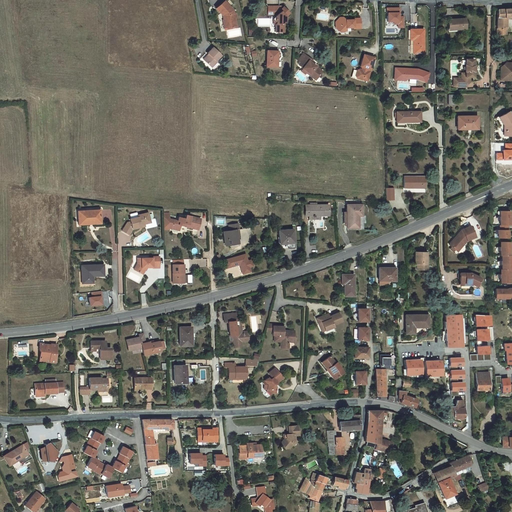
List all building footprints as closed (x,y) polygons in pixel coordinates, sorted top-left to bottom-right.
[(221,16),(225,20),(226,19),(228,21),(229,27),(228,27),(230,36),(240,34),(237,17),(229,8),(221,16)] [(400,8),(387,8),(387,13),(389,13),(389,22),(395,21),(395,24),(399,24),(399,28),(404,28),(404,17),(400,17),(400,8)] [(511,8),(498,10),(497,38),(500,37),(500,36),(508,35),(508,18),(511,17),(511,8)] [(288,14),(273,14),(273,22),(282,22),(279,24),(279,28),(281,30),(279,32),(280,39),(288,39),(288,30),(290,28),(290,24),(294,21),(288,14)] [(466,18),(450,19),(451,32),(458,31),(458,29),(467,29),(466,18)] [(350,27),(347,24),(344,28),(345,29),(340,29),(340,33),(343,36),(343,38),(350,38),(350,35),(357,34),(357,36),(364,35),(364,25),(357,26),(357,27),(350,27)] [(414,30),(411,30),(411,41),(414,41),(414,55),(424,54),(424,30),(414,30)] [(212,60),(213,61),(214,62),(208,67),(216,74),(221,69),(220,68),(225,63),(216,55),(212,60)] [(280,75),(282,60),(271,59),(270,74),(280,75)] [(475,60),(467,60),(467,65),(466,65),(466,71),(467,71),(467,73),(463,73),(463,78),(455,79),(455,87),(467,86),(471,82),(471,77),(475,77),(475,71),(476,71),(475,65),(475,60)] [(314,66),(307,61),(301,68),(305,71),(303,73),(306,76),(314,82),(313,83),(319,88),(325,81),(316,74),(318,73),(316,71),(312,69),(314,66)] [(367,62),(364,75),(366,75),(365,77),(364,77),(361,78),(359,84),(361,87),(371,89),(374,80),(371,79),(372,77),(375,77),(378,65),(367,62)] [(511,64),(506,64),(506,67),(505,69),(502,68),(502,81),(511,80),(511,64)] [(418,79),(427,82),(430,73),(419,69),(396,68),(395,80),(406,81),(406,78),(418,79)] [(326,80),(318,73),(316,74),(325,81),(326,80)] [(501,117),(506,127),(508,126),(508,136),(511,136),(511,113),(510,111),(501,117)] [(421,112),(398,113),(398,123),(421,122),(421,112)] [(479,117),(459,118),(459,131),(470,130),(470,128),(479,128),(479,117)] [(511,143),(505,144),(505,150),(504,150),(504,153),(497,153),(497,159),(504,159),(504,160),(511,160),(511,143)] [(407,195),(411,195),(411,191),(416,191),(416,195),(429,194),(429,182),(407,182),(407,195)] [(309,221),(312,221),(316,221),(316,223),(318,223),(317,221),(321,222),(321,220),(323,221),(323,222),(332,222),(331,211),(309,211),(309,221)] [(365,211),(350,211),(351,234),(362,234),(362,222),(365,222),(365,211)] [(97,214),(77,216),(77,229),(98,227),(97,214)] [(131,220),(129,221),(130,223),(126,224),(122,233),(129,236),(132,231),(145,228),(145,225),(150,224),(148,214),(137,216),(136,214),(129,216),(131,220)] [(170,215),(164,215),(164,226),(170,226),(172,227),(174,220),(170,219),(170,215)] [(202,220),(186,216),(185,219),(179,218),(178,221),(174,220),(172,227),(172,229),(180,231),(181,226),(194,229),(195,226),(200,227),(202,220)] [(511,216),(503,216),(503,222),(502,222),(502,225),(503,225),(503,231),(511,231),(511,230),(511,216)] [(237,231),(238,239),(241,239),(240,231),(239,225),(230,226),(230,232),(237,231)] [(230,232),(224,232),(225,246),(230,245),(239,244),(238,239),(237,231),(230,232)] [(464,234),(451,250),(453,252),(457,255),(464,248),(466,249),(469,246),(477,242),(472,231),(464,234)] [(511,237),(511,231),(503,231),(503,235),(500,235),(500,239),(501,239),(501,243),(511,243),(511,237)] [(296,236),(281,236),(282,249),(296,248),(296,236)] [(503,261),(504,261),(511,261),(511,259),(511,247),(504,247),(504,252),(503,252),(502,252),(502,256),(503,256),(503,261)] [(464,248),(457,255),(459,257),(466,249),(464,248)] [(418,256),(418,273),(430,273),(429,256),(418,256)] [(160,257),(150,258),(150,259),(142,260),(142,262),(138,263),(139,265),(135,272),(144,276),(147,271),(146,270),(147,269),(154,268),(154,267),(161,267),(160,257)] [(244,279),(252,277),(251,272),(249,266),(247,259),(227,265),(229,273),(242,269),(242,271),(243,271),(244,273),(243,273),(244,279)] [(504,270),(504,275),(511,274),(511,260),(511,261),(504,261),(504,266),(502,266),(502,270),(503,270),(504,270)] [(104,264),(82,264),(83,285),(93,285),(93,278),(105,278),(104,264)] [(185,264),(174,264),(174,282),(185,282),(185,274),(185,264)] [(387,272),(382,272),(382,285),(398,285),(398,273),(387,273),(387,272)] [(503,288),(511,288),(511,284),(511,283),(511,279),(511,278),(511,274),(504,275),(504,279),(503,279),(502,279),(502,283),(503,283),(503,288)] [(472,279),(462,279),(461,287),(466,287),(466,289),(471,289),(478,292),(483,284),(472,279)] [(357,280),(345,280),(345,289),(348,289),(348,301),(358,301),(357,280)] [(91,293),(92,297),(90,298),(91,306),(103,305),(102,296),(101,292),(91,293)] [(506,302),(510,302),(510,294),(506,294),(506,293),(504,293),(501,293),(501,294),(497,294),(497,303),(502,303),(502,304),(506,304),(506,303),(506,302)] [(365,325),(365,318),(367,318),(367,313),(357,313),(357,326),(365,325)] [(240,314),(228,315),(229,323),(233,323),(233,336),(236,336),(236,343),(236,348),(244,347),(243,342),(250,342),(249,335),(243,335),(242,322),(241,322),(240,314)] [(461,316),(447,317),(448,348),(462,348),(462,345),(461,320),(461,316)] [(491,326),(491,316),(477,317),(477,327),(491,326)] [(326,323),(319,325),(321,329),(323,328),(327,336),(335,332),(334,330),(343,327),(340,318),(331,322),(330,319),(325,321),(326,323)] [(428,319),(406,319),(406,337),(414,337),(415,329),(418,328),(418,331),(428,331),(428,319)] [(196,328),(184,329),(186,349),(198,348),(196,328)] [(283,331),(269,330),(267,337),(274,338),(274,342),(276,342),(275,348),(282,349),(282,353),(283,354),(288,354),(289,353),(289,350),(293,350),(293,345),(295,345),(295,338),(286,337),(286,340),(283,339),(283,337),(283,331)] [(471,355),(471,362),(491,361),(491,355),(489,355),(489,347),(482,347),(482,341),(489,341),(488,330),(477,330),(478,355),(471,355)] [(366,344),(366,337),(367,337),(367,332),(358,332),(358,344),(366,344)] [(140,343),(127,346),(129,357),(143,354),(145,360),(163,356),(166,355),(164,346),(161,347),(160,346),(147,349),(145,339),(139,340),(140,343)] [(107,346),(92,347),(92,355),(96,355),(101,355),(102,366),(113,365),(113,354),(107,354),(107,346)] [(57,362),(58,350),(52,350),(52,351),(44,351),(44,350),(41,350),(40,367),(47,367),(47,364),(51,364),(51,368),(57,368),(58,368),(58,362),(57,362)] [(369,351),(360,351),(360,362),(369,362),(369,351)] [(391,370),(391,355),(381,355),(381,362),(381,370),(387,370),(391,370)] [(464,378),(464,371),(459,371),(458,366),(464,366),(464,358),(452,359),(452,366),(451,366),(451,371),(452,371),(452,378),(452,383),(453,391),(452,391),(452,396),(459,396),(459,391),(465,390),(464,383),(459,383),(459,378),(464,378)] [(323,367),(328,375),(330,374),(336,383),(344,378),(337,367),(336,367),(331,361),(323,367)] [(422,361),(406,361),(407,370),(407,376),(417,375),(423,375),(422,361)] [(443,376),(443,362),(427,362),(427,377),(440,376),(443,376)] [(238,365),(228,365),(228,370),(232,370),(232,378),(238,378),(238,380),(249,380),(249,369),(239,369),(238,365)] [(381,370),(377,369),(377,378),(377,396),(386,397),(387,370),(381,370)] [(188,372),(178,372),(178,389),(188,389),(188,384),(189,384),(188,372)] [(270,381),(266,384),(268,385),(265,387),(265,392),(268,392),(268,393),(270,398),(271,397),(273,399),(277,396),(279,398),(279,391),(276,388),(278,386),(280,387),(285,382),(277,372),(271,377),(274,381),(271,383),(270,381)] [(364,373),(355,372),(355,385),(364,385),(364,373)] [(407,381),(404,380),(403,390),(400,390),(399,398),(402,398),(400,403),(402,404),(415,406),(417,399),(405,395),(406,391),(407,386),(411,387),(412,382),(407,381)] [(511,388),(509,389),(508,383),(501,383),(500,380),(495,381),(495,388),(501,388),(502,396),(509,395),(509,397),(511,396),(511,388)] [(477,381),(477,395),(489,395),(489,381),(477,381)] [(135,385),(136,394),(144,394),(144,395),(155,395),(154,384),(135,385)] [(93,396),(82,396),(82,404),(93,404),(93,398),(104,398),(104,400),(109,400),(109,387),(102,387),(102,386),(92,386),(93,396)] [(45,389),(34,389),(34,399),(56,399),(56,398),(63,398),(63,389),(56,389),(45,389)] [(448,411),(446,411),(446,420),(452,422),(452,424),(460,427),(461,423),(463,423),(463,419),(465,419),(465,414),(463,414),(463,413),(461,413),(461,405),(456,405),(453,411),(448,411)] [(385,417),(386,412),(365,409),(365,425),(365,427),(363,438),(363,441),(365,441),(370,443),(375,445),(374,450),(388,455),(389,450),(393,451),(395,443),(378,436),(381,416),(385,417)] [(351,421),(339,422),(340,431),(360,431),(360,426),(360,421),(361,421),(360,415),(351,416),(351,421)] [(174,419),(143,420),(147,459),(158,458),(157,442),(154,442),(152,429),(174,427),(174,419)] [(129,434),(132,429),(125,426),(123,431),(129,434)] [(218,442),(218,429),(208,429),(208,428),(198,428),(198,437),(203,437),(203,440),(212,440),(212,442),(218,442)] [(286,451),(286,453),(290,453),(293,450),(292,447),(295,444),(295,439),(299,439),(298,429),(288,430),(288,438),(286,438),(287,443),(284,443),(282,446),(282,449),(286,451)] [(329,455),(343,455),(343,446),(336,446),(336,437),(336,431),(336,430),(328,430),(329,445),(329,455)] [(87,454),(83,460),(91,465),(92,465),(96,458),(95,458),(99,451),(100,451),(104,444),(94,439),(91,446),(90,446),(86,453),(87,454)] [(252,443),(247,444),(247,446),(240,446),(241,459),(251,459),(251,455),(262,455),(261,447),(254,448),(254,445),(252,445),(252,443)] [(48,451),(47,452),(45,452),(45,455),(41,456),(42,467),(53,470),(58,460),(51,452),(50,452),(50,451),(49,451),(48,451)] [(28,462),(22,453),(4,464),(10,474),(18,468),(21,473),(32,467),(29,462),(28,462)] [(202,454),(191,454),(191,464),(200,463),(200,466),(208,466),(208,456),(202,456),(202,454)] [(115,469),(111,476),(120,481),(124,474),(128,467),(128,466),(132,460),(122,455),(118,462),(120,462),(116,469),(115,469)] [(223,456),(215,456),(215,466),(230,466),(229,459),(224,459),(223,456)] [(453,469),(454,472),(458,482),(464,480),(463,476),(473,472),(469,462),(453,469)] [(92,465),(91,465),(86,474),(93,478),(92,478),(100,482),(107,486),(112,476),(111,476),(105,473),(104,474),(97,470),(98,469),(92,465)] [(370,473),(371,470),(365,468),(364,473),(356,471),(355,476),(355,478),(355,481),(356,482),(358,483),(362,483),(363,477),(369,479),(370,473)] [(437,480),(441,489),(451,485),(458,482),(454,472),(437,480)] [(362,483),(358,483),(357,488),(359,488),(358,493),(369,496),(369,494),(372,494),(375,474),(370,473),(369,479),(363,477),(362,483)] [(316,475),(311,485),(311,486),(323,490),(325,485),(327,479),(316,475)] [(349,481),(342,479),(335,478),(334,484),(340,486),(339,489),(342,490),(346,490),(349,481)] [(311,486),(311,485),(306,479),(300,491),(311,496),(310,499),(318,501),(323,490),(311,486)] [(458,482),(460,488),(467,485),(464,480),(458,482)] [(451,485),(441,489),(447,505),(457,501),(451,485)] [(252,500),(252,504),(255,504),(259,506),(260,504),(264,507),(264,510),(265,510),(265,511),(271,511),(272,510),(274,509),(273,500),(270,500),(266,497),(265,487),(257,488),(258,497),(260,498),(258,500),(257,499),(252,500)] [(491,490),(482,493),(484,500),(493,497),(491,490)] [(121,495),(121,492),(106,494),(107,504),(112,504),(112,501),(116,501),(116,503),(122,502),(122,501),(121,495)] [(41,511),(44,509),(36,500),(24,511),(41,511)] [(371,502),(371,511),(386,511),(386,501),(379,501),(371,502)] [(319,511),(320,503),(312,502),(311,509),(309,508),(308,511),(319,511)]
